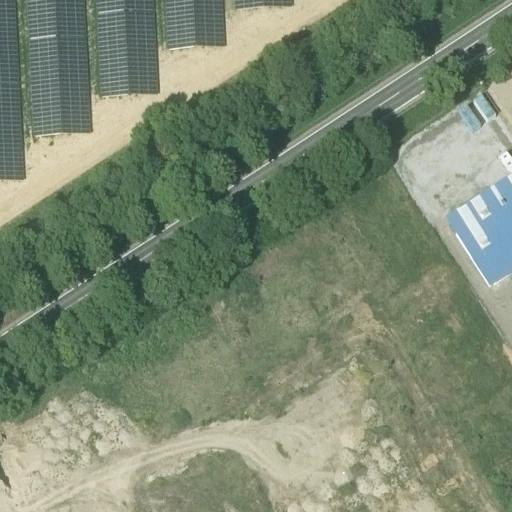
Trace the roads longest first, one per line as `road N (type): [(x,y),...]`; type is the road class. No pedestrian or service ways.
road 1 (secondary): [(511,22),(0,353)]
road 2 (track): [(334,0),(0,218)]
road 3 (track): [(38,511),(89,480),(201,443),(257,455),(277,474)]
